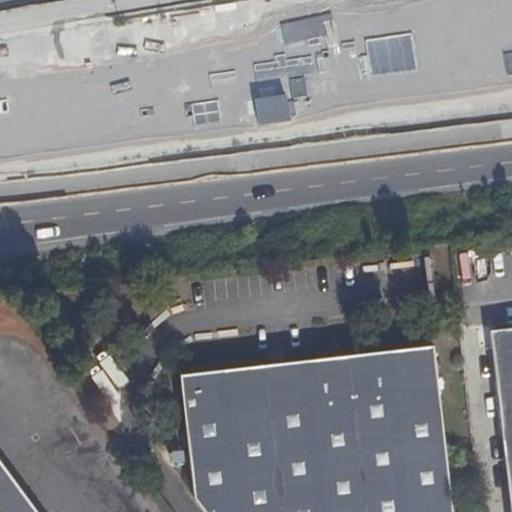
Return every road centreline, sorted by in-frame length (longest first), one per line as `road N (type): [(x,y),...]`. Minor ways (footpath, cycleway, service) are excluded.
road 1 (primary): [(10,202),(511,141)]
road 2 (unknown): [(0,387),(97,511)]
